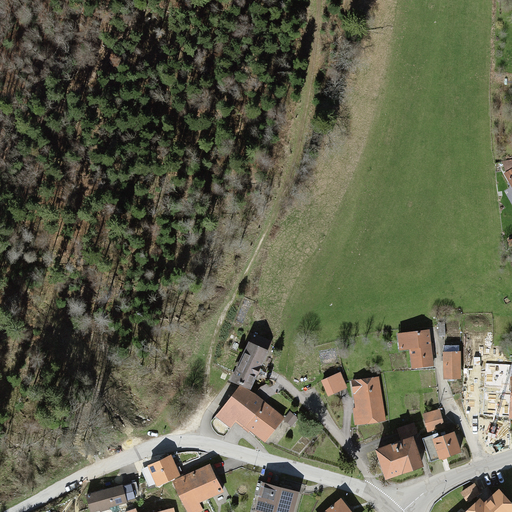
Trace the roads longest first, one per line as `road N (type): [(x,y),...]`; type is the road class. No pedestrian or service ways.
road 1 (unclassified): [(393,511),(335,477),(195,443),(122,456),(10,511)]
road 2 (residential): [(511,456),(445,478),(400,511)]
